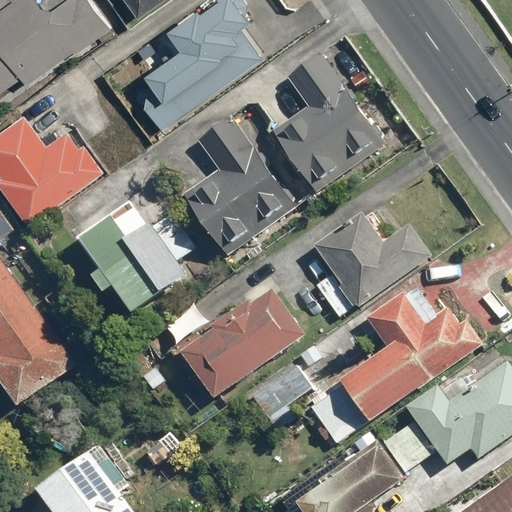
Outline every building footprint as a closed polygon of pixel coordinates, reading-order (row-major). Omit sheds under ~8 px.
[(0,95),(22,81),(27,88),(115,26),(96,0),(67,0),(51,11),(43,0),(13,0),(0,9),(0,95)] [(137,0),(146,12),(161,0),(137,0)] [(166,131),(269,58),(244,27),(259,16),(248,0),(215,0),(177,28),(190,47),(154,73),(173,101),(154,115),(166,131)] [(391,144),(326,53),(293,76),(297,82),(261,108),(322,193),(391,144)] [(32,223),(110,170),(89,141),(84,145),(73,129),(53,143),(31,111),(0,133),(0,164),(7,174),(1,178),(32,223)] [(241,117),(203,140),(222,169),(188,192),(233,258),(318,200),(287,153),(272,163),(241,117)] [(144,318),(197,276),(187,262),(205,247),(176,212),(158,227),(139,202),(87,244),(107,270),(100,275),(116,295),(122,291),(144,318)] [(0,204),(0,243),(18,231),(0,204)] [(366,308),(438,256),(414,225),(390,242),(369,213),(320,249),(339,275),(321,288),(344,319),(363,305),(366,308)] [(83,365),(0,250),(0,348),(5,355),(0,358),(0,369),(26,406),(83,365)] [(214,408),(314,334),(278,286),(236,317),(231,311),(173,354),(214,408)] [(380,426),(489,345),(474,323),(468,327),(453,308),(445,314),(426,289),(415,297),(412,293),(374,321),(393,348),(312,408),(341,447),(377,421),(380,426)] [(411,477),(444,453),(456,469),(478,452),(486,462),(511,442),(511,363),(477,389),(469,379),(451,392),(447,387),(414,412),(421,422),(388,447),(411,477)] [(319,388),(301,365),(258,399),(283,430),(302,415),(296,407),(319,388)] [(373,511),(414,482),(411,477),(388,447),(376,430),(358,444),(361,448),(287,504),(293,511),(373,511)] [(137,488),(106,447),(44,492),(59,511),(141,511),(128,494),(137,488)] [(511,511),(511,478),(465,511),(511,511)]
